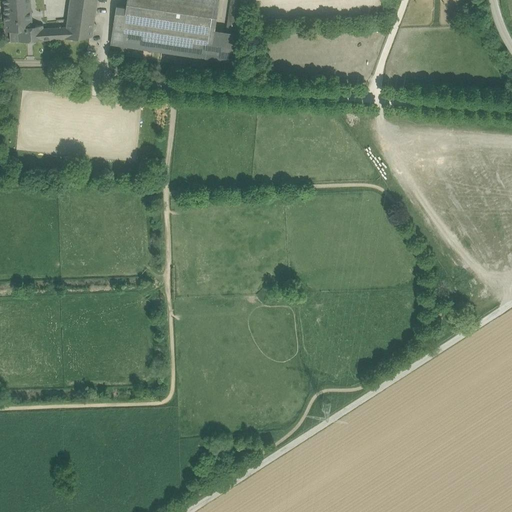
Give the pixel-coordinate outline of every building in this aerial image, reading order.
[(95,0),(1,0),(3,43),(90,41),(95,0)] [(219,0),(125,0),(125,7),(114,5),(107,48),(229,69),(235,37),(214,33),(219,0)] [(230,0),(226,21),(237,24),(242,0),(230,0)] [(278,0),(279,19),(335,16),(335,17),(370,16),(368,0),(278,0)] [(271,54),(373,50),(372,30),(267,34),(268,46),(270,46),(271,54)] [(363,81),(364,64),(272,60),(272,69),(298,70),(298,78),(317,79),(318,74),(338,75),(338,80),(363,81)]
